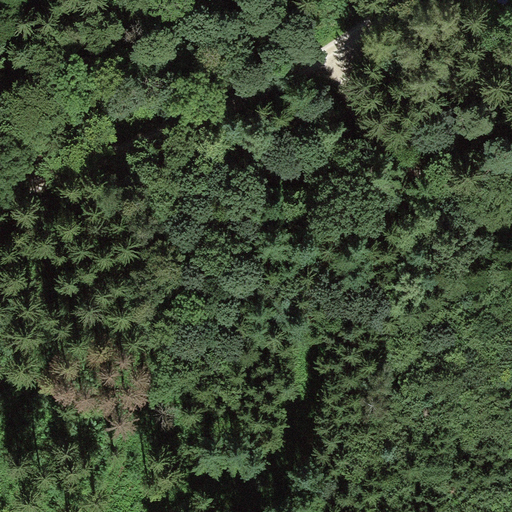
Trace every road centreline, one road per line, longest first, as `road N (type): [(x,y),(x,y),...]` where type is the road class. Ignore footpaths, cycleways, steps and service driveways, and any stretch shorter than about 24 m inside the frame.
road 1 (track): [(417,0),(334,60),(153,143),(0,199)]
road 2 (track): [(334,60),(400,152),(511,221)]
